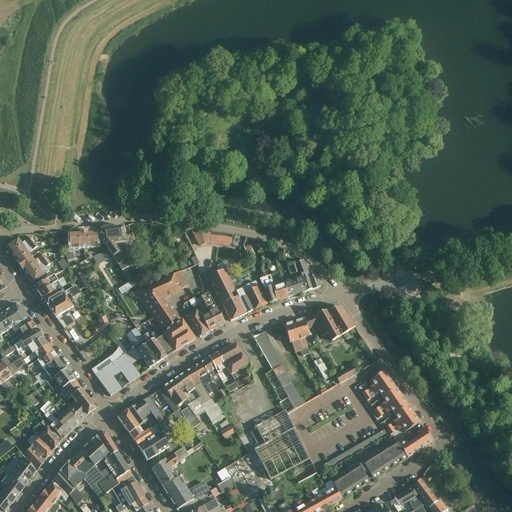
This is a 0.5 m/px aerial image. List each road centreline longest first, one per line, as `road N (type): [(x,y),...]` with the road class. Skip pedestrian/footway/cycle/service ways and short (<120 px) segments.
road 1 (residential): [(339,293),(306,256),(242,228),(134,219),(0,233)]
road 2 (residential): [(343,511),(443,448),(339,293)]
road 3 (residential): [(106,415),(214,342),(339,293)]
road 4 (unclassified): [(339,293),(511,257)]
road 5 (residential): [(106,415),(20,291)]
road 6 (residential): [(15,511),(106,415)]
